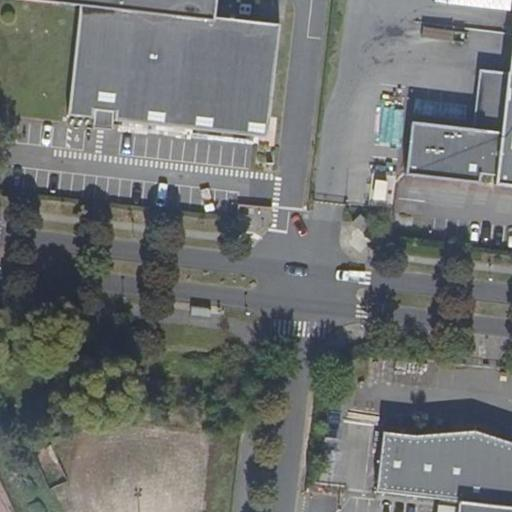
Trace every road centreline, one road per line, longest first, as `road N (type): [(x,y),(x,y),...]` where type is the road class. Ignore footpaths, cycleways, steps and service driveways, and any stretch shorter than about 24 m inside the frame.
road 1 (unclassified): [(0,269),(511,330)]
road 2 (unclassified): [(511,293),(0,233)]
road 3 (unknown): [(350,486),(345,424),(359,396),(470,394)]
